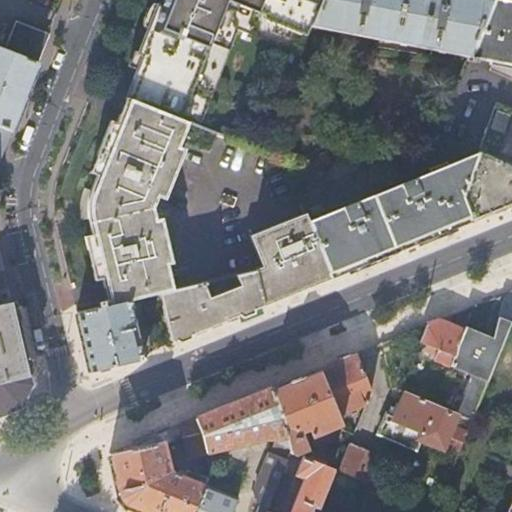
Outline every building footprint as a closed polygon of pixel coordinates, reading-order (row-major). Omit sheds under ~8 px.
[(148,28),(145,37),(195,57),(203,60),(211,39),(216,28),(227,0),(233,3),(249,9),(264,16),(266,10),(236,0),(164,0),(162,7),(157,5),(148,28)] [(290,31),(305,37),(309,27),(319,0),(236,0),(266,10),(264,16),(265,16),(263,19),(275,24),(290,31)] [(319,0),(309,27),(467,57),(489,0),(319,0)] [(511,3),(494,0),(489,0),(467,57),(466,61),(473,63),(474,58),(493,62),(509,65),(511,65),(511,3)] [(246,16),(249,9),(233,3),(230,10),(237,13),(246,16)] [(144,27),(148,28),(157,5),(153,4),(149,9),(146,14),(144,20),(144,27)] [(7,51),(39,64),(50,36),(17,24),(7,51)] [(287,39),(290,31),(275,24),(271,33),(287,39)] [(216,28),(211,39),(218,41),(222,31),(216,28)] [(137,71),(126,99),(178,120),(193,84),(197,73),(203,60),(195,57),(145,37),(138,53),(138,54),(143,56),(137,71)] [(0,125),(13,131),(17,120),(39,64),(7,51),(0,48),(0,125)] [(138,54),(138,53),(134,52),(128,67),(137,71),(143,56),(138,54)] [(204,76),(197,73),(193,84),(199,87),(204,76)] [(130,302),(145,299),(160,296),(173,292),(170,277),(167,266),(162,267),(151,223),(157,221),(155,206),(156,198),(163,201),(184,151),(177,149),(188,123),(186,123),(178,120),(126,99),(120,113),(112,132),(107,130),(87,182),(94,185),(91,206),(90,228),(91,237),(84,239),(94,283),(102,281),(105,292),(108,307),(130,302)] [(511,141),(511,110),(496,104),(486,130),(511,141)] [(0,161),(1,162),(13,131),(0,125),(0,161)] [(426,155),(394,168),(389,170),(301,205),(301,207),(321,256),(330,279),(372,262),(439,235),(472,222),(463,198),(486,130),(427,154),(426,155)] [(463,198),(472,222),(511,205),(511,204),(511,141),(486,130),(463,198)] [(301,207),(277,222),(250,239),(262,270),(254,273),(262,307),(299,292),(330,279),(321,256),(301,207)] [(173,292),(160,296),(171,340),(173,343),(211,328),(262,307),(254,273),(235,278),(239,287),(208,298),(203,285),(173,292)] [(511,290),(503,294),(498,317),(511,321),(511,318),(511,290)] [(144,361),(130,302),(108,307),(105,308),(99,310),(76,315),(87,359),(90,373),(144,361)] [(0,384),(30,379),(17,325),(12,303),(3,305),(0,305),(0,384)] [(511,321),(498,317),(493,339),(480,334),(466,328),(464,331),(450,365),(471,374),(455,413),(457,414),(471,419),(477,405),(511,321)] [(438,321),(427,325),(420,343),(426,346),(423,350),(441,357),(440,361),(450,365),(464,331),(445,324),(438,321)] [(370,393),(355,355),(338,361),(319,369),(337,415),(365,406),(370,393)] [(337,415),(319,369),(297,378),(273,388),(283,414),(291,450),(290,453),(302,458),(327,468),(330,457),(315,451),(308,455),(299,433),(308,430),(311,436),(341,424),(337,415)] [(0,416),(20,407),(31,385),(30,379),(0,384),(0,416)] [(283,414),(273,388),(254,396),(196,419),(203,432),(207,452),(267,438),(276,440),(255,493),(262,507),(259,511),(267,511),(272,501),(281,478),(290,453),(291,450),(283,414)] [(455,413),(434,404),(406,393),(395,419),(386,415),(377,436),(416,451),(420,441),(442,449),(443,447),(458,453),(465,433),(451,427),(457,414),(455,413)] [(203,432),(196,419),(190,421),(172,429),(145,440),(122,449),(110,454),(119,497),(128,506),(141,511),(195,511),(205,486),(208,478),(187,470),(184,477),(170,471),(164,444),(183,437),(188,458),(207,454),(207,452),(203,432)] [(365,482),(371,485),(381,457),(356,447),(350,444),(338,472),(365,482)] [(317,509),(332,470),(327,468),(302,458),(295,475),(303,478),(289,511),(310,511),(312,507),(317,509)] [(288,481),(281,478),(272,501),(278,503),(288,481)] [(232,511),(238,498),(205,486),(195,511),(232,511)]
